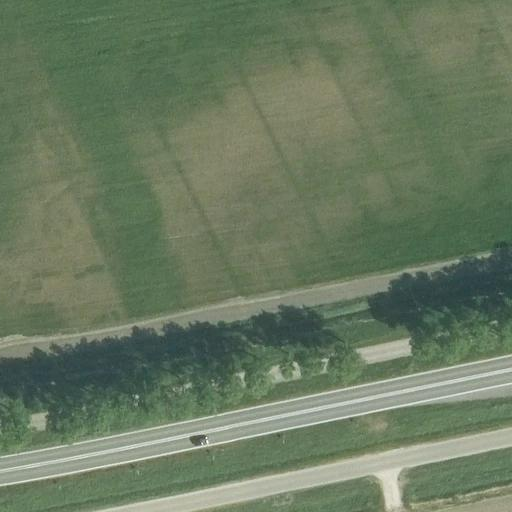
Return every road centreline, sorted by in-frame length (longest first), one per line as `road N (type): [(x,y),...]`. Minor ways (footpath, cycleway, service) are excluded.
road 1 (unclassified): [(0,425),(511,317)]
road 2 (trunk): [(0,467),(511,366)]
road 3 (unclassified): [(141,511),(511,437)]
